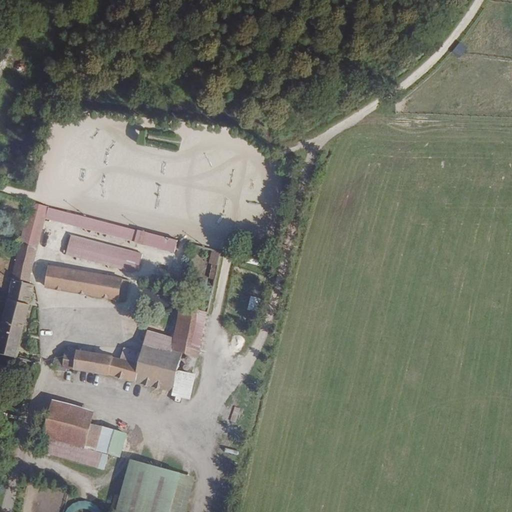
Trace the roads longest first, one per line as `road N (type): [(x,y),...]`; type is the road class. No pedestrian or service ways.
road 1 (track): [(478,0),(407,78),(309,147),(266,315),(243,370),(225,385)]
road 2 (track): [(0,185),(225,241),(211,353),(225,385)]
road 3 (unknown): [(29,415),(66,394),(178,419),(200,414),(225,385)]
